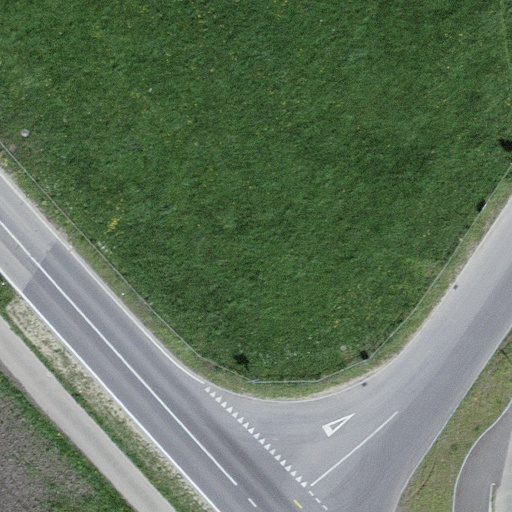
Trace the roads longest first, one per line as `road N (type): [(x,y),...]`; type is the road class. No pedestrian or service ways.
road 1 (secondary): [(0,220),(265,511)]
road 2 (unclassified): [(282,511),(442,363),(511,268)]
